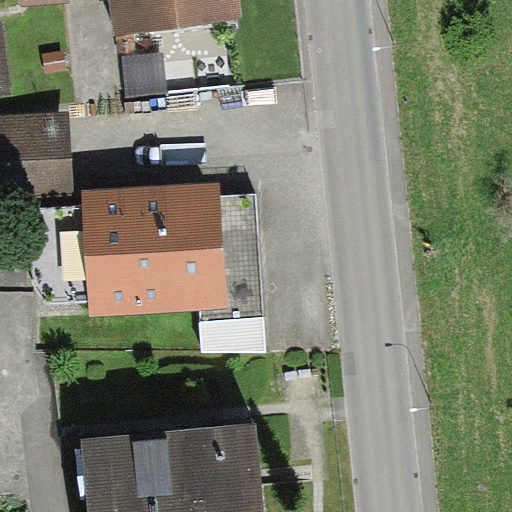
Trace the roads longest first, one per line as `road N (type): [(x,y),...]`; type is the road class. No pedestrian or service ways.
road 1 (tertiary): [(391,511),(336,0)]
road 2 (residential): [(56,511),(29,363)]
